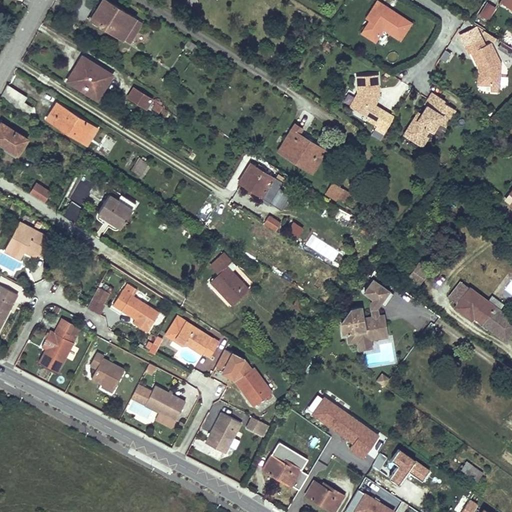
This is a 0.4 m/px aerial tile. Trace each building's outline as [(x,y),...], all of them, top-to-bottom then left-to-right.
[(101,0),(90,17),(122,38),(135,18),(107,0),(101,0)] [(486,15),(492,3),(486,0),(484,0),(478,11),(486,15)] [(511,0),(497,0),(511,8),(511,0)] [(370,20),(362,32),(375,41),(384,28),(400,39),(411,23),(394,11),(392,15),(382,9),(385,5),(378,1),(367,17),(370,20)] [(135,18),(122,38),(128,42),(141,22),(135,18)] [(481,38),(475,26),(459,34),(465,46),(481,38)] [(196,44),(187,38),(184,44),(193,49),(196,44)] [(497,55),(491,42),(490,42),(485,45),(481,38),(465,46),(469,53),(471,52),(477,63),(479,67),(481,68),(482,70),(482,84),(486,85),(492,85),(500,86),(500,84),(500,69),(501,63),(497,55)] [(73,71),(68,79),(93,95),(108,72),(82,56),(77,65),(79,66),(75,73),(73,71)] [(108,72),(93,95),(97,98),(112,74),(108,72)] [(381,95),(379,73),(359,74),(361,91),(363,91),(363,92),(355,107),(369,115),(369,116),(376,121),(383,108),(377,104),(376,103),(381,95)] [(308,87),(319,94),(324,86),(313,79),(308,87)] [(6,85),(0,97),(18,108),(22,101),(25,96),(20,93),(6,85)] [(134,88),(129,96),(146,107),(151,98),(134,88)] [(363,92),(363,91),(361,91),(352,105),(355,107),(363,92)] [(456,109),(444,102),(446,100),(432,92),(430,96),(425,104),(427,106),(422,113),(421,115),(423,117),(419,122),(417,121),(412,122),(404,135),(416,143),(424,137),(425,135),(430,128),(433,130),(434,131),(439,122),(445,126),(456,109)] [(32,107),(22,101),(18,108),(27,114),(32,107)] [(57,102),(46,119),(86,144),(96,128),(57,102)] [(155,103),(151,108),(158,112),(161,107),(155,103)] [(395,115),(383,108),(376,121),(388,128),(395,115)] [(422,113),(418,111),(412,122),(417,121),(419,122),(423,117),(421,115),(422,113)] [(1,122),(0,123),(0,142),(18,154),(28,139),(1,122)] [(319,158),(315,155),(320,147),(298,132),(301,128),(295,123),(279,150),(311,171),(319,158)] [(428,138),(425,136),(424,137),(416,143),(423,147),(428,138)] [(320,147),(315,155),(319,158),(325,150),(320,147)] [(48,156),(44,162),(49,165),(53,159),(48,156)] [(141,159),(134,170),(140,175),(148,164),(141,159)] [(251,164),(239,182),(246,187),(255,192),(269,201),(280,182),(251,164)] [(27,192),(44,203),(51,190),(35,180),(27,192)] [(325,193),(336,200),(343,189),(332,182),(325,193)] [(246,187),(245,189),(254,195),(255,192),(246,187)] [(343,189),(336,200),(342,203),(349,193),(343,189)] [(132,209),(109,194),(98,211),(120,226),(132,209)] [(334,220),(348,223),(350,213),(336,211),(334,220)] [(262,225),(277,230),(280,219),(266,214),(262,225)] [(292,220),(287,231),(299,237),(304,226),(292,220)] [(20,258),(24,250),(26,247),(37,253),(45,257),(54,239),(19,221),(4,250),(20,258)] [(26,247),(24,250),(36,257),(37,253),(26,247)] [(224,250),(210,264),(216,270),(230,257),(224,250)] [(417,262),(412,269),(424,277),(429,270),(417,262)] [(226,265),(210,280),(216,287),(218,285),(226,294),(225,295),(234,304),(249,289),(226,265)] [(412,269),(407,276),(418,284),(424,277),(412,269)] [(373,279),(364,291),(373,298),(380,302),(384,306),(393,294),(373,279)] [(487,301),(461,281),(448,297),(457,303),(455,306),(472,318),(474,316),(505,339),(511,329),(511,319),(499,310),(487,301)] [(0,284),(0,327),(17,294),(0,284)] [(98,287),(92,298),(103,303),(109,292),(98,287)] [(112,305),(135,319),(140,322),(137,326),(147,332),(159,313),(122,289),(112,305)] [(487,301),(499,310),(504,304),(492,295),(487,301)] [(103,303),(92,298),(87,307),(100,314),(105,304),(103,303)] [(379,337),(388,336),(384,314),(379,315),(377,306),(380,302),(373,298),(370,302),(372,316),(363,318),(363,323),(376,321),(379,337)] [(296,299),(293,304),(303,310),(306,305),(296,299)] [(379,337),(376,321),(363,323),(363,318),(361,307),(350,308),(340,322),(342,332),(346,332),(348,342),(357,341),(359,349),(371,347),(370,339),(379,337)] [(210,356),(219,342),(177,315),(165,334),(174,340),(175,337),(186,344),(202,354),(203,352),(210,356)] [(49,330),(44,341),(48,343),(45,349),(38,362),(58,372),(73,342),(70,341),(73,334),(57,326),(53,333),(49,330)] [(153,342),(148,350),(154,353),(159,345),(153,342)] [(90,378),(101,384),(113,390),(123,370),(101,359),(103,356),(96,353),(89,366),(95,369),(90,378)] [(154,366),(148,362),(145,370),(151,373),(154,366)] [(253,366),(235,380),(242,390),(244,388),(250,396),(248,398),(254,405),(272,392),(253,366)] [(383,385),(389,378),(385,375),(382,379),(378,376),(375,380),(383,385)] [(154,385),(140,378),(137,384),(145,388),(138,401),(144,405),(154,385)] [(113,390),(101,384),(100,387),(111,393),(113,390)] [(137,384),(130,398),(138,401),(145,388),(137,384)] [(144,405),(158,412),(159,412),(175,420),(185,401),(154,385),(144,405)] [(362,432),(366,426),(317,392),(305,408),(318,417),(320,413),(327,419),(325,422),(352,441),(348,446),(361,456),(373,439),(362,432)] [(172,427),(175,420),(159,412),(155,419),(172,427)] [(222,412),(206,442),(225,452),(241,421),(222,412)] [(327,419),(320,413),(318,417),(325,422),(327,419)] [(250,415),(245,427),(263,435),(268,423),(250,415)] [(377,434),(366,426),(362,432),(373,439),(377,434)] [(428,470),(397,448),(390,458),(397,463),(388,476),(397,483),(406,470),(421,480),(428,470)] [(378,469),(387,457),(378,451),(371,464),(378,469)] [(283,462),(278,459),(270,455),(262,469),(290,485),(300,469),(284,459),(283,462)] [(466,460),(460,469),(477,480),(483,472),(466,460)] [(325,487),(321,484),(313,480),(305,494),(333,510),(343,494),(327,484),(325,487)] [(422,499),(411,493),(406,501),(415,505),(417,502),(420,503),(422,499)] [(374,502),(371,500),(363,495),(355,509),(359,511),(390,511),(392,509),(376,500),(374,502)] [(471,511),(477,505),(469,499),(460,511),(471,511)]
